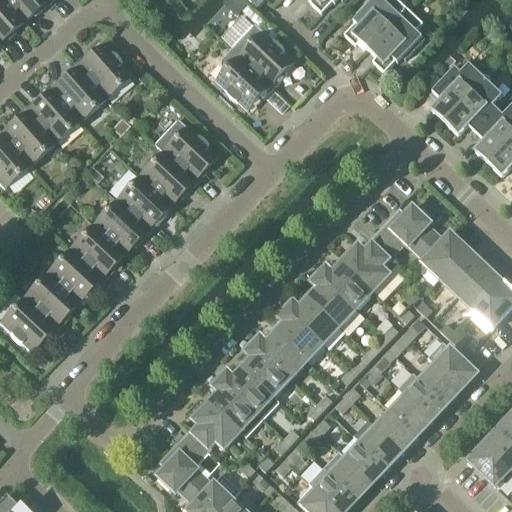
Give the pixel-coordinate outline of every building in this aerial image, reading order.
[(43,0),(0,0),(0,1),(22,26),(37,12),(39,15),(49,6),(43,0)] [(310,0),(312,2),(309,6),(321,17),(333,4),(331,3),(334,0),(337,0),(342,4),(345,0),(310,0)] [(367,54),(407,12),(393,0),(388,0),(384,4),(379,0),(371,0),(355,17),(361,22),(357,27),(355,26),(343,38),(355,50),(359,46),(367,54)] [(0,1),(0,49),(9,42),(7,39),(22,26),(0,1)] [(422,27),(407,12),(367,54),(376,61),(372,65),(384,76),(396,64),(394,63),(399,58),(405,63),(424,43),(415,34),(422,27)] [(231,53),(273,93),(282,83),(279,81),(294,65),(255,28),(253,30),(242,19),(221,41),(232,52),(231,53)] [(73,68),(104,104),(130,81),(101,48),(85,62),(82,59),(73,68)] [(273,93),(231,53),(223,62),(220,66),(221,71),(225,74),(215,85),(247,115),(261,100),(264,102),(273,93)] [(460,66),(429,98),(438,106),(431,114),(444,127),(485,84),(468,68),(465,71),(460,66)] [(65,79),(50,93),(79,126),(104,104),(73,68),(63,77),(65,79)] [(502,99),(485,84),(444,127),(458,139),(467,130),(475,138),(500,111),(495,106),(502,99)] [(32,104),(22,112),(53,148),(79,126),(50,93),(34,106),(32,104)] [(500,111),(475,138),(484,145),(474,155),(488,168),(511,142),(511,108),(511,109),(505,116),(500,111)] [(14,124),(0,136),(0,138),(28,170),(53,148),(22,112),(12,121),(14,124)] [(119,120),(110,129),(120,140),(129,131),(128,130),(135,124),(128,117),(122,123),(119,120)] [(153,149),(160,155),(194,188),(204,178),(201,176),(216,161),(176,123),(153,149)] [(0,138),(0,190),(2,193),(28,170),(0,138)] [(511,142),(488,168),(501,181),(511,171),(511,172),(511,142)] [(160,155),(137,180),(169,210),(183,195),(185,198),(194,188),(160,155)] [(169,210),(137,180),(114,204),(148,237),(157,227),(155,225),(169,210)] [(61,201),(49,214),(57,221),(68,208),(61,201)] [(114,204),(91,229),(123,259),(137,244),(139,246),(148,237),(114,204)] [(391,227),(371,248),(388,263),(403,246),(407,250),(423,265),(442,245),(426,230),(430,227),(412,210),(396,227),(391,227)] [(91,229),(68,253),(102,286),(111,276),(109,274),(123,259),(91,229)] [(423,265),(422,267),(439,283),(464,257),(467,254),(460,247),(454,241),(451,244),(447,240),(442,245),(423,265)] [(344,262),(340,266),(344,269),(372,296),(388,278),(396,271),(388,263),(371,248),(364,255),(357,248),(344,262)] [(102,286),(68,253),(45,277),(77,308),(91,293),(93,295),(102,286)] [(464,257),(439,283),(457,300),(482,273),(485,270),(481,266),(474,260),(467,254),(464,257)] [(330,268),(319,279),(327,287),(355,313),(372,296),(344,269),(340,266),(337,271),(335,272),(330,268)] [(482,273),(457,300),(474,316),(500,289),(502,286),(495,280),(489,274),(485,270),(482,273)] [(77,308),(45,277),(22,302),(56,334),(65,325),(63,323),(77,308)] [(315,300),(311,304),(339,331),(339,330),(348,338),(363,322),(355,314),(355,313),(327,287),(319,279),(312,286),(314,287),(312,290),(315,293),(311,297),(315,300)] [(500,289),(474,316),(492,333),(511,311),(511,295),(509,293),(502,286),(500,289)] [(402,299),(407,304),(412,308),(418,302),(408,293),(402,299)] [(297,303),(286,314),(294,322),(322,348),(339,331),(311,304),(307,301),(304,305),(302,307),(297,303)] [(56,334),(22,302),(0,324),(0,328),(30,357),(44,342),(47,344),(56,334)] [(416,312),(420,317),(425,321),(432,315),(422,306),(416,312)] [(278,332),(274,336),(278,339),(306,366),(322,348),(294,322),(286,314),(279,321),(285,325),(278,332)] [(448,343),(455,337),(445,328),(439,334),(448,343)] [(391,329),(382,339),(389,346),(398,336),(391,329)] [(412,329),(403,339),(410,345),(419,335),(412,329)] [(263,338),(253,349),(261,357),(289,383),(306,366),(278,339),(274,336),(271,340),(268,343),(263,338)] [(464,346),(455,337),(448,343),(458,352),(464,346)] [(389,346),(382,339),(373,349),(380,355),(389,346)] [(410,345),(403,339),(394,348),(401,354),(410,345)] [(442,346),(427,362),(434,369),(460,393),(469,384),(467,382),(473,375),(450,353),(442,346)] [(245,367),(240,372),(243,375),(271,402),(273,401),(289,383),(261,357),(253,349),(246,356),(251,361),(245,367)] [(373,370),(380,376),(389,367),(382,360),(373,370)] [(358,364),(349,374),(356,380),(365,370),(358,364)] [(434,369),(420,384),(444,407),(450,400),(451,402),(460,393),(434,369)] [(380,376),(373,370),(364,380),(371,386),(380,376)] [(230,373),(220,383),(225,388),(260,423),(277,405),(273,401),(271,402),(243,375),(240,372),(235,378),(230,373)] [(356,380),(349,374),(340,383),(347,389),(356,380)] [(412,377),(397,393),(405,400),(430,424),(439,415),(437,413),(444,407),(420,384),(412,377)] [(212,402),(208,406),(212,409),(240,436),(244,440),(260,423),(225,388),(220,383),(212,391),(218,396),(212,402)] [(353,392),(344,401),(350,408),(359,398),(353,392)] [(316,408),(323,415),(332,405),(325,399),(316,408)] [(405,400),(390,416),(414,438),(420,432),(422,433),(430,424),(405,400)] [(350,408),(344,401),(335,411),(341,417),(350,408)] [(204,410),(192,424),(199,430),(192,438),(208,453),(216,445),(224,453),(240,436),(212,409),(208,406),(204,410)] [(323,415),(316,408),(307,418),(314,424),(323,415)] [(390,416),(375,432),(400,456),(409,446),(408,445),(414,438),(390,416)] [(506,430),(500,436),(511,447),(511,420),(504,428),(506,430)] [(314,433),(321,439),(330,430),(323,423),(314,433)] [(367,424),(353,439),(361,447),(385,469),(390,463),(392,465),(400,456),(375,432),(367,424)] [(321,439),(314,433),(305,442),(312,449),(321,439)] [(293,434),(284,443),(290,450),(299,440),(293,434)] [(492,441),(484,450),(509,474),(511,471),(511,447),(500,436),(494,443),(492,441)] [(172,463),(157,480),(174,497),(177,494),(193,508),(212,488),(196,473),(192,470),(208,453),(192,438),(172,459),(172,463)] [(290,450),(284,443),(275,453),(281,459),(290,450)] [(361,447),(346,462),(371,486),(380,478),(378,476),(385,469),(361,447)] [(511,477),(509,474),(484,450),(475,459),(476,461),(470,468),(494,490),(495,489),(499,492),(511,478),(511,477)] [(293,455),(284,464),(291,471),(300,461),(293,455)] [(338,455),(323,471),(331,478),(355,501),(361,494),(362,496),(371,486),(346,462),(338,455)] [(258,469),(259,470),(265,476),(274,467),(267,460),(258,469)] [(291,471),(284,464),(275,474),(282,480),(291,471)] [(239,472),(244,476),(249,481),(255,474),(245,465),(239,472)] [(323,471),(309,487),(316,494),(335,511),(347,511),(350,509),(348,507),(355,501),(331,478),(323,471)] [(193,508),(189,511),(222,511),(231,503),(239,495),(222,478),(214,487),(212,488),(193,508)] [(253,485),(258,489),(262,494),(269,487),(259,478),(253,485)] [(335,511),(316,494),(301,510),(302,511),(335,511)] [(16,511),(4,500),(0,504),(0,511),(16,511)] [(281,511),(289,511),(292,509),(282,500),(276,507),(281,511)] [(222,511),(240,511),(231,503),(222,511)]
